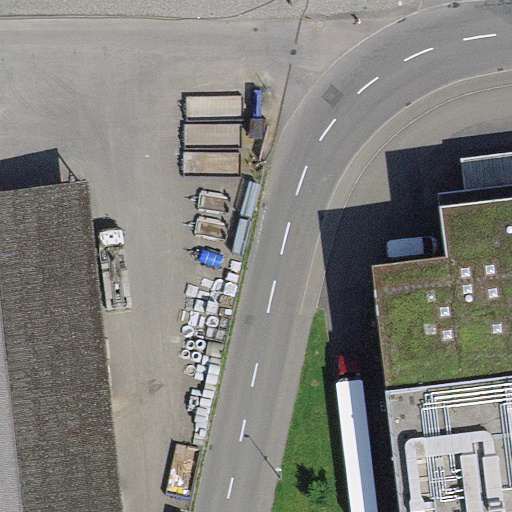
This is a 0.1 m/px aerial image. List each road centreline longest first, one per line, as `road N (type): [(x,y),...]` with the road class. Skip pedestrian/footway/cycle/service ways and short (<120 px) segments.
road 1 (tertiary): [(226,511),(288,232),(328,135),(353,103),(405,63),(511,33)]
road 2 (track): [(375,83),(344,60),(257,38),(0,39)]
